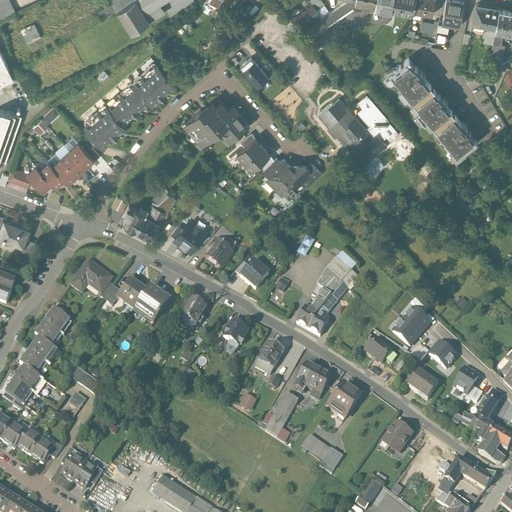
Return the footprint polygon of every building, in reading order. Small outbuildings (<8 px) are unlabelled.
[(9,0),(0,0),(0,19),(1,21),(16,14),(9,0)] [(112,0),(110,1),(117,11),(134,0),(112,0)] [(150,21),(136,0),(134,0),(117,11),(131,34),(150,21)] [(136,0),(150,21),(165,12),(160,5),(168,0),(136,0)] [(309,0),(308,1),(311,6),(312,5),(316,11),(324,5),(320,0),(309,0)] [(352,8),(347,0),(329,12),(321,18),(326,26),(352,8)] [(347,0),(352,8),(353,10),(361,11),(363,3),(356,2),(355,0),(347,0)] [(380,13),(383,7),(390,8),(391,0),(375,0),(375,5),(373,12),(380,13)] [(414,0),(391,0),(390,8),(412,13),(414,0)] [(435,0),(414,0),(412,13),(420,14),(421,12),(433,14),(435,0)] [(464,2),(454,0),(446,0),(442,22),(449,23),(460,25),(464,2)] [(492,29),(494,30),(499,9),(476,4),(472,22),(473,23),(493,26),(492,29)] [(114,12),(109,5),(99,11),(104,19),(114,12)] [(316,11),(312,5),(311,6),(291,20),(298,30),(312,20),(314,23),(321,18),(316,11)] [(329,12),(324,5),(316,11),(321,18),(329,12)] [(296,6),(287,13),(290,18),(300,10),(296,6)] [(511,11),(499,9),(494,30),(503,32),(511,33),(511,11)] [(326,26),(321,18),(314,23),(307,28),(313,37),(327,28),(326,26)] [(434,23),(422,21),(420,31),(432,33),(434,23)] [(34,23),(21,31),(28,43),(41,36),(34,23)] [(494,30),(492,29),(483,31),(482,38),(493,39),(494,30)] [(503,32),(494,30),(493,39),(492,44),(501,45),(503,32)] [(445,34),(438,33),(437,40),(444,41),(445,34)] [(471,35),(465,34),(462,46),(468,47),(471,35)] [(501,45),(492,44),(490,54),(502,56),(505,46),(501,45)] [(0,84),(13,78),(0,50),(0,84)] [(416,66),(408,56),(389,72),(419,110),(416,112),(424,123),(427,120),(458,158),(477,143),(469,133),(471,132),(462,122),(461,123),(447,105),(448,104),(440,94),(439,95),(424,77),(426,76),(417,65),(416,66)] [(238,61),(233,57),(229,60),(233,65),(238,61)] [(240,66),(243,69),(253,61),(250,57),(240,66)] [(268,77),(254,60),(253,61),(243,69),(257,86),(268,77)] [(151,101),(153,103),(175,84),(156,62),(134,82),(145,95),(151,101)] [(109,104),(127,123),(151,101),(145,95),(134,82),(109,104)] [(269,101),(274,106),(279,101),(284,107),(293,99),(298,105),(303,100),(288,84),(269,101)] [(347,108),(339,99),(332,104),(332,103),(318,114),(329,128),(328,129),(336,138),(338,136),(362,165),(363,164),(373,177),(386,166),(378,155),(388,146),(383,139),(386,136),(390,140),(398,133),(388,121),(388,120),(367,95),(358,102),(362,107),(358,111),(370,125),(365,130),(349,111),(348,112),(346,109),(347,108)] [(249,123),(234,106),(228,111),(222,103),(217,107),(212,101),(184,124),(202,146),(220,130),(229,141),(232,138),(240,131),(249,123)] [(109,104),(85,125),(104,146),(128,125),(127,123),(109,104)] [(1,110),(0,110),(0,161),(5,163),(21,116),(1,110)] [(40,134),(48,126),(41,118),(33,126),(40,134)] [(245,136),(240,131),(232,138),(236,144),(241,140),(245,136)] [(255,138),(250,132),(245,136),(241,140),(246,145),(255,138)] [(236,154),(243,163),(263,146),(255,137),(255,138),(246,145),(236,154)] [(79,145),(70,152),(85,169),(94,161),(85,151),(79,145)] [(90,146),(85,151),(94,161),(99,156),(90,146)] [(270,155),(263,146),(243,163),(251,171),(261,163),(270,155)] [(62,160),(77,176),(85,169),(70,152),(62,160)] [(274,160),(270,155),(261,163),(266,168),(274,160)] [(280,164),(276,159),(274,160),(266,168),(271,172),(280,164)] [(62,160),(54,167),(66,180),(69,184),(77,176),(62,160)] [(271,178),(279,185),(293,171),(298,166),(291,165),(289,167),(283,161),(280,164),(271,172),(274,175),(271,178)] [(54,167),(49,163),(40,171),(53,184),(57,189),(66,180),(54,167)] [(322,177),(310,165),(307,169),(301,175),(307,181),(313,186),(322,177)] [(298,166),(293,171),(279,185),(290,197),(307,181),(301,175),(307,169),(304,166),(298,166)] [(38,168),(29,176),(31,179),(44,192),(53,184),(40,171),(38,168)] [(27,190),(31,179),(29,176),(10,170),(8,176),(6,183),(27,190)] [(6,183),(8,176),(3,174),(0,182),(0,186),(4,188),(6,183)] [(435,181),(430,174),(425,178),(431,185),(435,181)] [(158,205),(171,194),(165,188),(151,200),(153,202),(158,205)] [(153,202),(150,206),(165,214),(175,198),(171,194),(158,205),(153,202)] [(129,203),(117,197),(111,208),(123,214),(129,203)] [(137,232),(147,214),(130,205),(125,215),(130,217),(125,225),(137,232)] [(147,214),(137,232),(152,239),(165,214),(150,206),(147,214)] [(193,221),(200,211),(194,207),(187,217),(193,221)] [(32,229),(3,219),(0,228),(0,243),(7,246),(11,243),(24,249),(27,241),(32,229)] [(176,239),(175,241),(178,244),(178,246),(183,250),(185,249),(190,253),(205,234),(189,222),(184,229),(176,239)] [(176,239),(184,229),(180,226),(172,236),(176,239)] [(307,236),(297,252),(305,257),(315,241),(307,236)] [(37,244),(27,241),(24,249),(23,253),(31,256),(37,244)] [(215,241),(203,259),(222,272),(234,254),(231,252),(224,248),(215,241)] [(229,241),(224,248),(231,252),(236,246),(229,241)] [(355,267),(343,256),(327,274),(318,289),(330,298),(351,274),(350,273),(355,267)] [(88,262),(70,286),(81,294),(86,289),(98,297),(108,284),(111,279),(88,262)] [(243,279),(251,269),(244,264),(236,274),(243,279)] [(243,279),(242,279),(250,287),(254,291),(268,276),(256,264),(251,269),(243,279)] [(358,280),(351,274),(330,298),(337,304),(358,280)] [(0,275),(0,288),(10,293),(15,282),(1,276),(0,275)] [(274,288),(285,293),(290,281),(278,277),(274,288)] [(149,293),(131,281),(123,294),(118,301),(135,313),(138,309),(149,293)] [(118,301),(123,294),(113,287),(108,284),(98,297),(103,301),(112,307),(116,301),(118,301)] [(0,302),(6,304),(10,293),(0,288),(0,302)] [(149,293),(138,309),(154,320),(168,300),(151,289),(149,293)] [(312,297),(316,300),(318,301),(323,306),(330,298),(318,289),(312,297)] [(337,304),(330,298),(323,306),(330,312),(337,304)] [(308,303),(306,308),(312,311),(318,301),(316,300),(313,305),(308,303)] [(461,313),(468,307),(461,300),(455,306),(461,313)] [(298,323),(309,330),(317,315),(323,306),(318,301),(312,311),(306,308),(298,323)] [(192,302),(182,318),(196,326),(206,310),(192,302)] [(57,305),(54,310),(64,317),(67,312),(57,305)] [(309,330),(320,336),(329,321),(324,318),(330,312),(323,306),(317,315),(309,330)] [(45,323),(61,335),(70,322),(64,317),(54,310),(45,323)] [(61,335),(45,323),(35,336),(38,338),(52,348),(61,335)] [(223,334),(224,339),(230,342),(239,347),(248,331),(232,323),(229,328),(225,329),(223,334)] [(52,348),(38,338),(29,351),(45,363),(55,350),(52,348)] [(375,340),(365,354),(381,366),(384,361),(390,353),(391,352),(375,340)] [(239,347),(230,342),(226,349),(227,354),(230,356),(234,355),(239,347)] [(269,343),(258,363),(273,371),(284,351),(269,343)] [(193,354),(187,350),(181,360),(186,363),(193,354)] [(45,363),(29,351),(20,365),(24,368),(36,376),(45,363)] [(396,358),(390,353),(384,361),(389,365),(390,366),(396,358)] [(331,378),(307,365),(294,388),(298,390),(298,393),(303,395),(305,391),(311,394),(310,398),(318,402),(331,378)] [(511,373),(511,367),(509,365),(500,376),(506,381),(511,373)] [(36,376),(24,368),(15,380),(31,392),(37,396),(46,383),(36,376)] [(107,390),(77,370),(71,379),(101,399),(107,390)] [(188,370),(183,378),(191,383),(196,376),(188,370)] [(511,373),(506,381),(503,384),(511,392),(511,373)] [(419,374),(409,389),(427,401),(437,386),(419,374)] [(279,381),(272,377),(268,386),(275,390),(279,381)] [(31,392),(15,380),(6,394),(22,405),(31,392)] [(482,386),(492,391),(495,386),(486,380),(482,386)] [(328,407),(344,418),(359,397),(342,386),(328,407)] [(493,392),(488,401),(496,406),(501,397),(493,392)] [(22,405),(6,394),(2,399),(20,412),(24,407),(22,405)] [(76,395),(62,416),(71,422),(86,402),(76,395)] [(255,402),(245,396),(239,407),(249,412),(255,402)] [(297,402),(285,396),(267,428),(265,432),(276,439),(281,431),(297,402)] [(488,401),(487,401),(477,419),(481,421),(487,425),(497,407),(496,406),(488,401)] [(0,440),(1,441),(13,424),(0,416),(0,415),(0,440)] [(471,429),(476,420),(465,415),(462,422),(460,424),(471,429)] [(460,424),(462,422),(455,418),(452,423),(459,427),(460,424)] [(483,445),(493,428),(487,425),(481,421),(477,419),(476,420),(471,429),(470,431),(480,436),(477,441),(483,445)] [(26,434),(13,424),(1,441),(14,450),(17,447),(26,434)] [(395,425),(381,444),(398,455),(411,436),(395,425)] [(501,464),(504,459),(496,454),(500,448),(507,452),(511,442),(511,438),(493,428),(483,445),(478,454),(496,464),(501,464)] [(17,447),(30,456),(42,440),(29,430),(26,434),(17,447)] [(289,435),(281,431),(276,439),(284,445),(289,435)] [(342,459),(311,438),(303,451),(322,463),(320,467),(332,475),(342,459)] [(30,456),(43,465),(49,456),(55,449),(42,440),(30,456)] [(56,446),(55,449),(49,456),(54,460),(62,450),(56,446)] [(75,453),(70,450),(60,464),(66,468),(74,454),(75,453)] [(61,475),(73,483),(86,462),(74,454),(66,468),(61,475)] [(484,492),(495,476),(477,468),(475,469),(457,458),(443,480),(445,481),(454,486),(460,476),(484,492)] [(98,469),(86,462),(73,483),(84,490),(89,484),(98,469)] [(103,472),(98,469),(89,484),(93,487),(103,472)] [(224,511),(165,475),(152,495),(178,511),(224,511)] [(387,481),(378,476),(375,481),(384,486),(387,481)] [(436,502),(445,508),(453,497),(449,495),(454,486),(445,481),(436,494),(440,497),(436,502)] [(386,493),(371,484),(362,497),(371,503),(377,507),(386,493)] [(0,506),(8,494),(0,488),(0,506)] [(9,511),(18,500),(8,494),(0,506),(0,511),(9,511)] [(365,511),(371,503),(362,497),(356,506),(364,511),(365,511)] [(468,508),(453,497),(445,508),(449,511),(450,511),(452,511),(454,509),(458,511),(468,511),(466,510),(468,508)] [(476,502),(468,497),(464,503),(472,508),(476,502)] [(511,511),(511,501),(506,497),(500,505),(508,511),(511,511)] [(22,511),(27,506),(18,500),(9,511),(22,511)]
